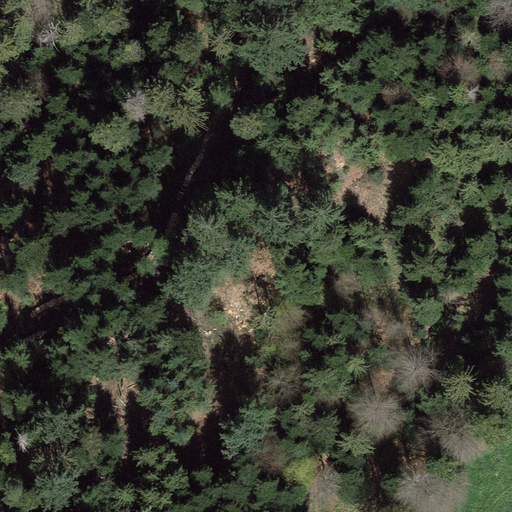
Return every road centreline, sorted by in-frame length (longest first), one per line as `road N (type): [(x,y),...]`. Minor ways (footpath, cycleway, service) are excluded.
road 1 (track): [(275,0),(143,361)]
road 2 (track): [(317,511),(341,411),(378,330),(426,257),(471,222),(511,205)]
